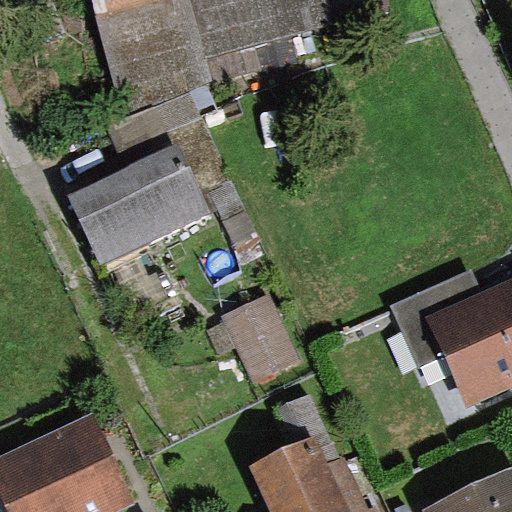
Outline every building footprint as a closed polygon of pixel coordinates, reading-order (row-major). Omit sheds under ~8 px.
[(189,0),(86,0),(109,102),(207,81),(189,0)] [(378,0),(189,0),(207,81),(331,54),(323,19),(380,7),(378,0)] [(218,213),(184,141),(68,195),(102,267),(218,213)] [(511,386),(511,276),(482,290),(472,268),(391,305),(420,367),(446,355),(469,406),(511,386)] [(262,385),(308,363),(278,298),(231,320),(262,385)] [(94,413),(0,458),(0,488),(11,511),(113,511),(137,501),(94,413)] [(355,511),(318,433),(247,467),(268,511),(355,511)] [(511,511),(511,469),(423,511),(511,511)]
